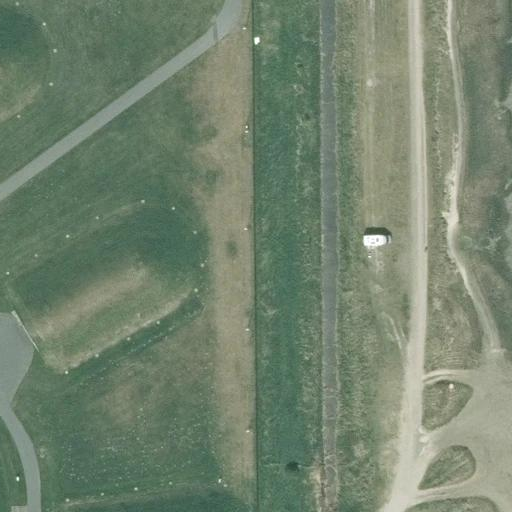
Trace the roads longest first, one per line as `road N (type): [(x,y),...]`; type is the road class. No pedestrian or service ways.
road 1 (track): [(284,511),(285,0)]
road 2 (track): [(454,0),(460,244),(496,359),(485,421),(511,462)]
road 3 (track): [(415,382),(395,370),(375,280),(371,0)]
